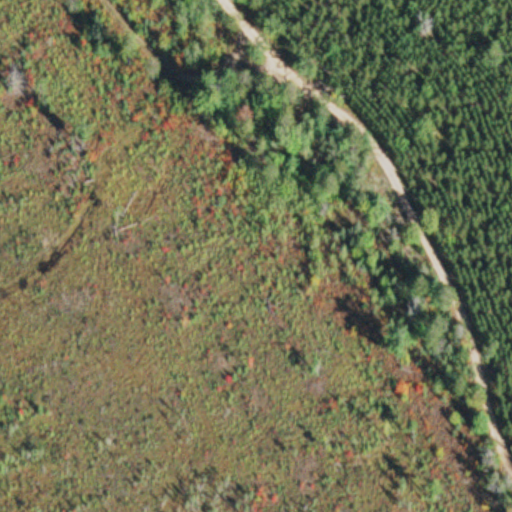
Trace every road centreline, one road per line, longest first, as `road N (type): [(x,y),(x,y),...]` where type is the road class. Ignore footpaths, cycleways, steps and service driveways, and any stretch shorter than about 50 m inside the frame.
road 1 (residential): [(511,460),(443,333),(406,235),(406,173),(437,118),(446,0)]
road 2 (track): [(406,173),(216,112),(113,0)]
